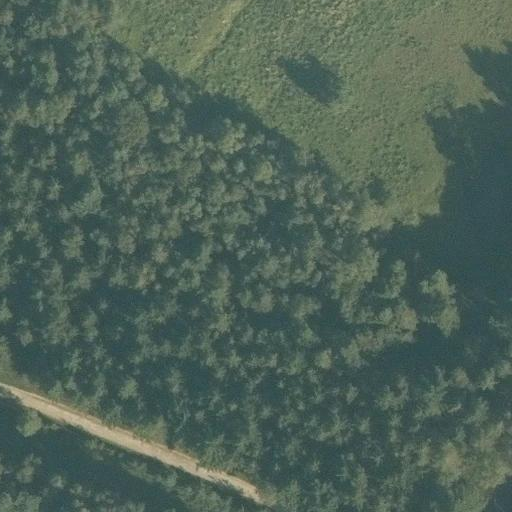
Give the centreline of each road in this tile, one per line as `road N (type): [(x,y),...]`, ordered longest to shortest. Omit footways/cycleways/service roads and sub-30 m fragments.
road 1 (track): [(284,511),(0,392)]
road 2 (track): [(420,511),(461,352)]
